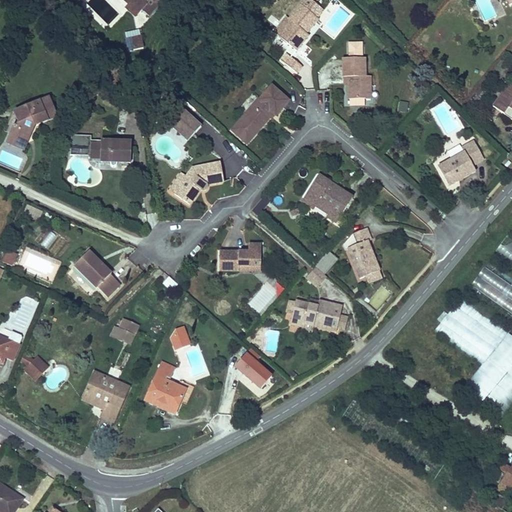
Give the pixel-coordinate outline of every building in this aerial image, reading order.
[(124,0),(127,3),(124,6),(135,16),(142,9),(149,15),(156,8),(146,0),(153,0),(155,2),(156,0),(124,0)] [(292,24),(281,39),(299,52),(311,35),(309,33),(318,20),(315,18),(321,10),(315,5),(318,1),(316,0),(311,0),(310,1),(308,0),(303,0),(288,21),(292,24)] [(320,23),(328,31),(345,12),(336,3),(320,23)] [(275,34),(281,39),(292,24),(288,21),(286,19),(275,34)] [(128,49),(143,46),(139,28),(124,31),(128,49)] [(345,93),(362,93),(362,79),(367,75),(367,70),(361,69),(361,53),(339,53),(340,71),(345,70),(345,80),(345,93)] [(281,60),(298,75),(302,69),(286,55),(281,60)] [(511,83),(508,81),(493,103),(504,111),(508,106),(511,108),(511,83)] [(230,129),(248,144),(275,113),(277,115),(291,98),(272,82),(257,99),(256,98),(230,129)] [(16,137),(14,142),(23,146),(25,141),(29,143),(33,135),(30,131),(35,124),(40,122),(38,115),(44,113),(46,117),(59,113),(52,93),(16,107),(21,119),(19,124),(16,123),(11,134),(16,137)] [(399,101),(398,112),(406,113),(407,102),(399,101)] [(11,119),(16,123),(19,124),(21,119),(16,107),(11,119)] [(171,127),(187,143),(202,127),(186,112),(171,127)] [(71,136),(70,155),(90,156),(90,137),(71,136)] [(445,182),(472,167),(470,162),(482,155),(471,137),(459,144),(462,149),(437,165),(445,182)] [(99,141),(99,155),(99,159),(109,160),(110,164),(114,164),(115,160),(129,160),(129,139),(100,138),(99,141)] [(191,167),(184,176),(172,193),(188,203),(197,189),(202,190),(205,187),(209,182),(223,181),(221,164),(191,167)] [(172,193),(184,176),(178,172),(166,189),(172,193)] [(315,175),(300,200),(311,208),(313,205),(316,200),(328,208),(325,213),(324,216),(334,221),(349,197),(315,175)] [(311,208),(300,200),(297,203),(309,211),(311,208)] [(313,205),(325,213),(328,208),(316,200),(313,205)] [(23,214),(39,221),(43,212),(26,205),(23,214)] [(359,277),(375,272),(363,240),(367,239),(363,228),(349,234),(340,244),(342,248),(346,247),(357,278),(359,277)] [(501,244),(495,254),(511,263),(511,243),(507,248),(501,244)] [(219,270),(237,270),(237,265),(259,266),(260,245),(247,245),(246,251),(219,250),(219,270)] [(3,259),(12,263),(17,251),(8,247),(3,259)] [(101,285),(111,294),(122,283),(113,273),(114,272),(91,250),(78,264),(100,286),(101,285)] [(511,281),(484,265),(467,295),(511,320),(511,281)] [(316,286),(325,276),(314,267),(306,277),(316,286)] [(378,279),(375,272),(359,277),(363,285),(378,279)] [(168,277),(163,284),(171,291),(177,284),(168,277)] [(289,324),(302,327),(303,323),(314,325),(335,329),(336,325),(338,312),(340,304),(316,299),(315,302),(315,306),(306,305),(293,301),(291,313),(289,324)] [(432,327),(481,365),(464,387),(503,417),(511,405),(511,338),(461,300),(449,315),(444,311),(432,327)] [(338,312),(336,325),(342,326),(345,314),(338,312)] [(139,325),(123,318),(119,327),(124,329),(119,339),(130,344),(139,325)] [(303,323),(302,327),(301,331),(312,334),(314,325),(303,323)] [(124,329),(119,327),(114,325),(109,335),(119,339),(124,329)] [(182,346),(191,343),(184,325),(175,328),(170,337),(174,349),(182,346)] [(0,360),(2,362),(5,356),(14,360),(24,336),(11,330),(10,332),(1,328),(0,330),(0,360)] [(263,351),(253,343),(237,361),(265,384),(275,372),(257,357),(263,351)] [(24,353),(20,362),(27,365),(34,359),(24,353)] [(34,359),(27,365),(23,370),(33,381),(37,376),(34,373),(45,362),(38,355),(34,359)] [(155,404),(163,408),(166,402),(178,407),(181,399),(187,402),(195,386),(179,379),(178,382),(169,378),(175,366),(161,360),(146,394),(158,399),(155,404)] [(34,373),(37,376),(48,366),(45,362),(34,373)] [(93,371),(83,393),(105,403),(103,409),(99,417),(113,422),(129,386),(93,371)] [(105,403),(83,393),(80,399),(103,409),(105,403)] [(144,399),(155,404),(158,399),(146,394),(144,399)] [(166,402),(163,408),(175,413),(178,407),(166,402)] [(506,510),(511,498),(511,466),(502,459),(497,466),(503,471),(486,498),(506,510)] [(0,511),(18,511),(25,502),(0,485),(0,511)] [(166,501),(159,509),(163,511),(170,511),(174,508),(166,501)]
